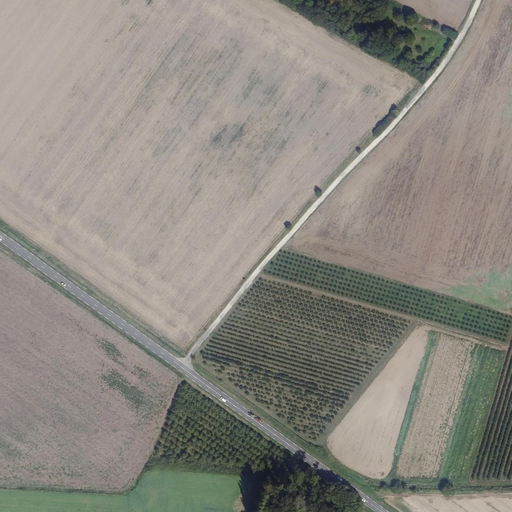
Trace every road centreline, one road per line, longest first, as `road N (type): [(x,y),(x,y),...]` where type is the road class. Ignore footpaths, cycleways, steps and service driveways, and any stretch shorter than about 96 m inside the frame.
road 1 (track): [(181,368),(284,238),(441,66),(478,0)]
road 2 (primary): [(381,511),(0,236)]
